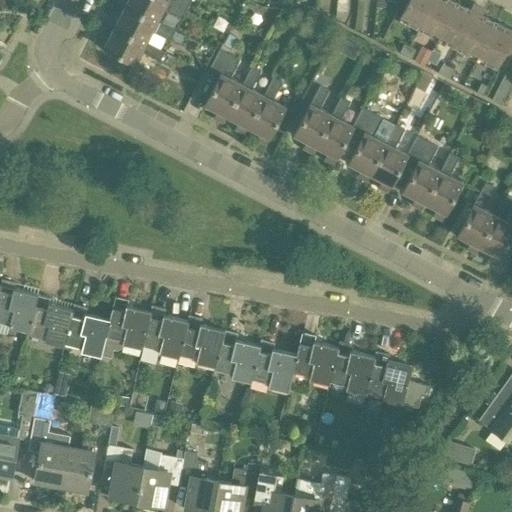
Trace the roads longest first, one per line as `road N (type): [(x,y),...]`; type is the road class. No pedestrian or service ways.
road 1 (residential): [(480,301),(445,328),(0,244)]
road 2 (residential): [(480,301),(53,77)]
